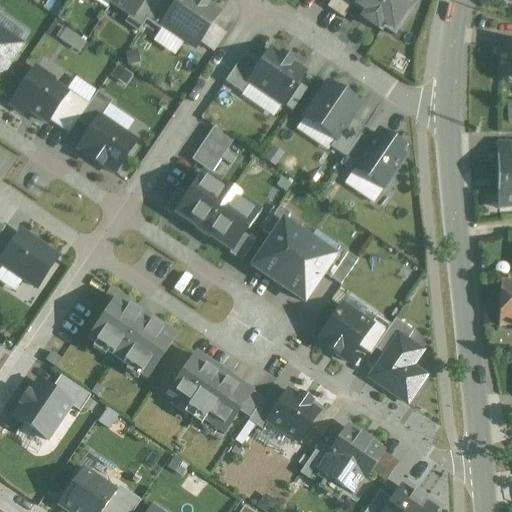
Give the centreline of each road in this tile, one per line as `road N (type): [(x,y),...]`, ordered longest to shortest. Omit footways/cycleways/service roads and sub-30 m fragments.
road 1 (residential): [(475,458),(447,122)]
road 2 (residential): [(263,5),(118,214)]
road 3 (residential): [(267,344),(433,458),(475,458)]
road 4 (residential): [(447,122),(391,94),(263,5)]
road 5 (residential): [(92,252),(240,348),(267,344)]
road 6 (residential): [(267,344),(240,298),(118,214)]
road 7 (residential): [(0,383),(92,252)]
road 8 (residential): [(118,214),(0,133)]
road 9 (residential): [(447,122),(455,0)]
